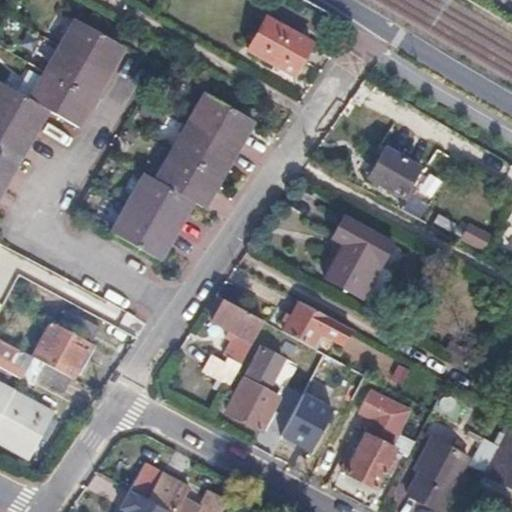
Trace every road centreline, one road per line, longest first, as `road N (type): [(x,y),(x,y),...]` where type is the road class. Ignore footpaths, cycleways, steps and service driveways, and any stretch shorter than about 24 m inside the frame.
road 1 (residential): [(120,398),(353,54)]
road 2 (residential): [(120,398),(331,511)]
road 3 (residential): [(42,511),(120,398)]
